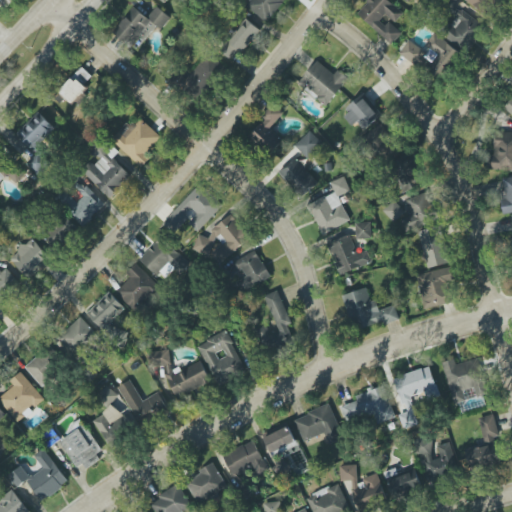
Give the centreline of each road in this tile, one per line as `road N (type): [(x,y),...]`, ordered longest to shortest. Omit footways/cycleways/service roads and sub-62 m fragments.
road 1 (residential): [(0,349),(65,296),(269,75),(326,0)]
road 2 (residential): [(45,5),(271,205),(310,284),(328,370)]
road 3 (residential): [(86,511),(227,421),(328,370),(511,312)]
road 4 (residential): [(320,9),(400,79),(443,135),(470,203),(511,370)]
road 5 (secondary): [(0,101),(92,0)]
